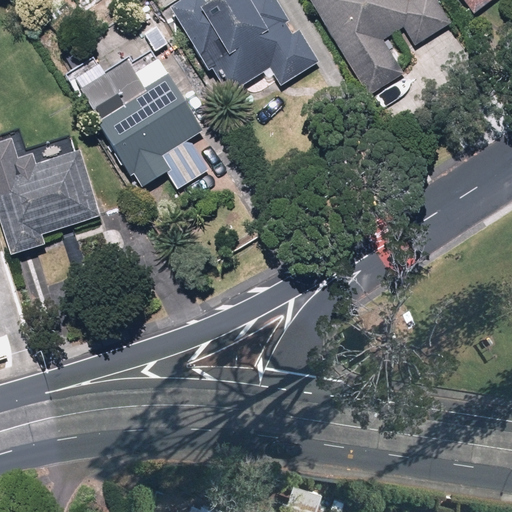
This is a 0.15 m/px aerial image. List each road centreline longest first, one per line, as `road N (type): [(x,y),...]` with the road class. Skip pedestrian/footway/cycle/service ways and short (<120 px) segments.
road 1 (tertiary): [(54,418),(349,264)]
road 2 (primary): [(511,452),(281,422)]
road 3 (tertiary): [(349,264),(511,160)]
road 4 (tertiary): [(349,264),(293,348),(281,422)]
road 5 (primary): [(281,422),(118,414)]
